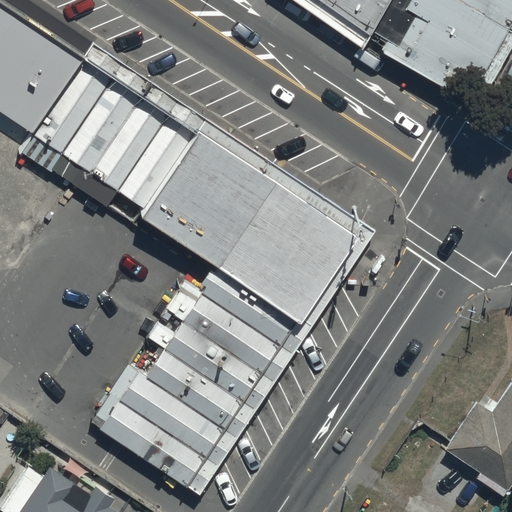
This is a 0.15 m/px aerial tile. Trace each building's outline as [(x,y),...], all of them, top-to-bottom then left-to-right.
[(352,229),(6,0),(0,0),(0,257),(49,184),(13,160),(34,129),(143,202),(140,207),(220,260),(297,311),(352,229)] [(329,0),(367,27),(382,0),(329,0)] [(465,93),(511,10),(511,0),(382,0),(367,27),(386,36),(381,45),(465,93)] [(185,481),(297,311),(220,260),(146,371),(136,364),(97,423),(185,481)] [(475,395),(444,442),(477,465),(473,472),(502,491),(511,475),(511,374),(495,400),(485,393),(481,399),(475,395)] [(0,506),(8,511),(125,511),(111,502),(116,494),(96,480),(91,487),(52,462),(46,472),(29,460),(0,503),(0,506)]
